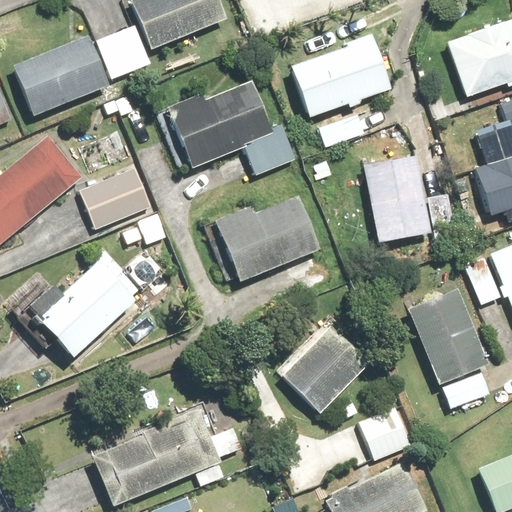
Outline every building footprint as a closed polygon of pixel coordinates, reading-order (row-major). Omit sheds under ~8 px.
[(129,0),(150,52),(226,22),(217,0),(129,0)] [(245,0),(250,15),(302,0),(245,0)] [(511,19),(445,43),(465,100),(511,83),(511,19)] [(0,46),(7,63),(40,50),(34,34),(0,46)] [(11,66),(30,117),(107,88),(88,37),(11,66)] [(373,42),(289,70),(306,121),(390,94),(373,42)] [(201,97),(167,110),(191,171),(272,140),(250,84),(203,103),(201,97)] [(0,92),(0,123),(11,119),(0,92)] [(131,94),(102,104),(108,121),(137,111),(131,94)] [(511,96),(495,103),(503,128),(511,124),(511,96)] [(358,112),(311,128),(319,151),(366,135),(358,112)] [(0,244),(79,179),(43,137),(0,172),(0,244)] [(511,154),(472,167),(488,218),(511,210),(511,154)] [(417,158),(362,167),(376,246),(431,236),(417,158)] [(133,166),(75,189),(91,232),(150,208),(133,166)] [(248,208),(213,221),(236,284),(318,254),(297,198),(251,215),(248,208)] [(119,233),(124,245),(140,239),(143,247),(164,238),(155,217),(119,233)] [(511,246),(490,255),(511,312),(511,246)] [(482,260),(462,268),(478,307),(498,298),(482,260)] [(71,361),(132,303),(95,264),(33,322),(71,361)] [(456,289),(405,310),(438,387),(488,366),(456,289)] [(319,415),(365,366),(326,330),(280,378),(319,415)] [(477,374),(438,389),(446,411),(486,395),(477,374)] [(89,453),(111,508),(220,464),(197,409),(89,453)] [(394,411),(357,425),(372,463),(409,449),(394,411)] [(511,455),(476,471),(492,511),(496,511),(511,505),(511,455)] [(320,498),(327,511),(417,511),(425,508),(402,464),(362,484),(360,478),(320,498)]
